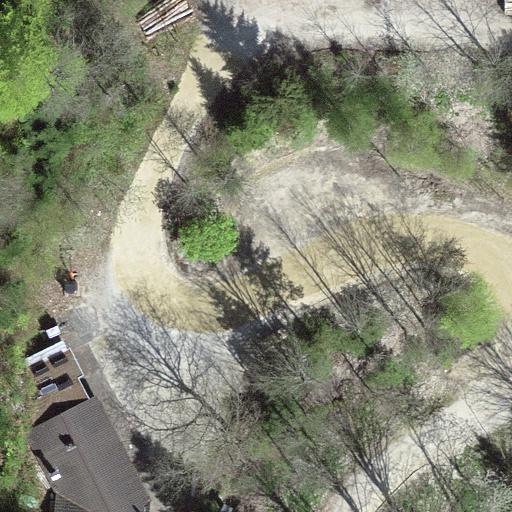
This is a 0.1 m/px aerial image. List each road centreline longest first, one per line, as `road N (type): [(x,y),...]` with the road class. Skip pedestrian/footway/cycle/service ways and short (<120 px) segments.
road 1 (track): [(511,41),(354,19),(280,24),(223,51),(145,182),(127,237),(132,281),(162,315),(193,325),(372,251),(438,238),(511,263)]
road 2 (track): [(511,384),(424,443),(375,511)]
